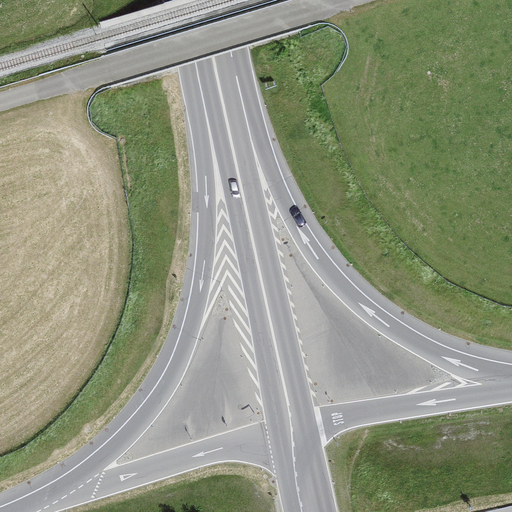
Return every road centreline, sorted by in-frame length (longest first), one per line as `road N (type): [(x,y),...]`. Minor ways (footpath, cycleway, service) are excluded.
road 1 (motorway): [(212,50),(205,259),(179,357),(115,444),(78,475),(7,511)]
road 2 (motorway): [(511,380),(414,341),(335,278),(297,227),(212,50)]
road 3 (primary): [(291,429),(212,50)]
road 4 (track): [(0,101),(341,0)]
road 5 (motorway): [(291,429),(14,511)]
road 6 (motorway): [(511,391),(291,429)]
